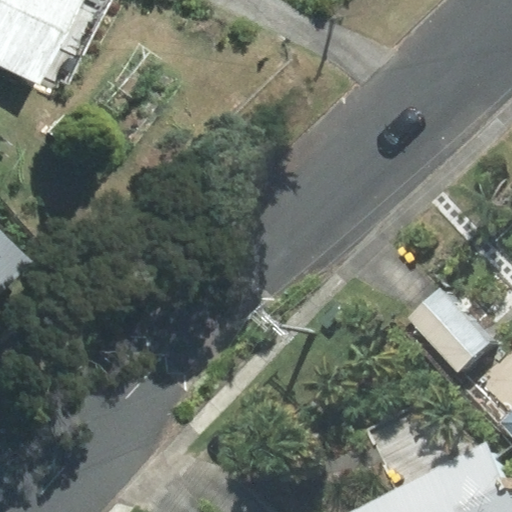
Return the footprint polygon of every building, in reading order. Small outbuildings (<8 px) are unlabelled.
[(0,0),(0,64),(38,83),(42,75),(67,87),(110,0),(0,0)] [(0,294),(33,262),(0,228),(0,294)] [(439,289),(409,316),(459,371),(489,343),(439,289)] [(511,412),(500,424),(511,436),(511,412)] [(511,511),(511,493),(486,442),(343,511),(511,511)]
